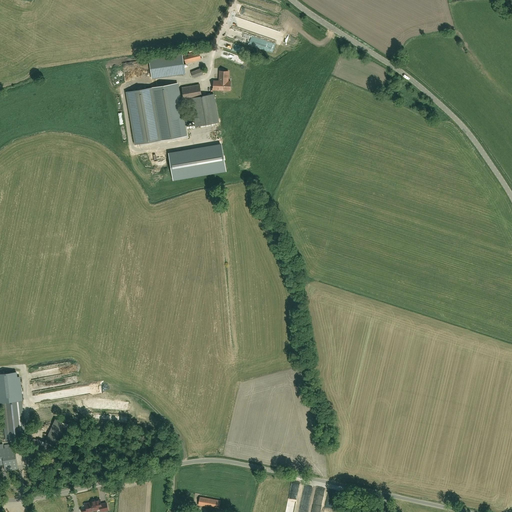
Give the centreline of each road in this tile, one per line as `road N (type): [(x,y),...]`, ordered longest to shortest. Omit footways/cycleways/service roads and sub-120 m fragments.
road 1 (unclassified): [(463,511),(215,460),(0,501)]
road 2 (tertiary): [(511,199),(460,119),(412,77),(290,0)]
